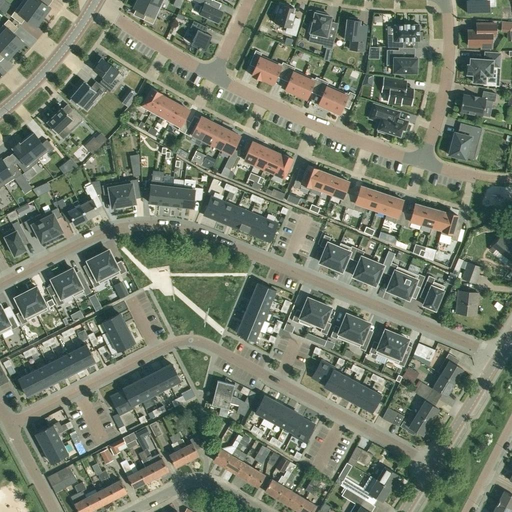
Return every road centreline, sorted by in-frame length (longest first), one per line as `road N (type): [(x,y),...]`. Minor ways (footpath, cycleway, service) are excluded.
road 1 (residential): [(0,283),(99,234),(177,227),(496,358)]
road 2 (residential): [(432,465),(186,339),(8,424)]
road 3 (residential): [(213,76),(319,127),(422,163)]
road 4 (residential): [(445,0),(443,96),(422,163)]
road 5 (residential): [(131,511),(197,481),(219,483),(264,511)]
road 6 (tertiary): [(0,114),(48,68),(94,3)]
road 7 (residential): [(94,3),(213,76)]
road 8 (tertiary): [(432,465),(496,358)]
